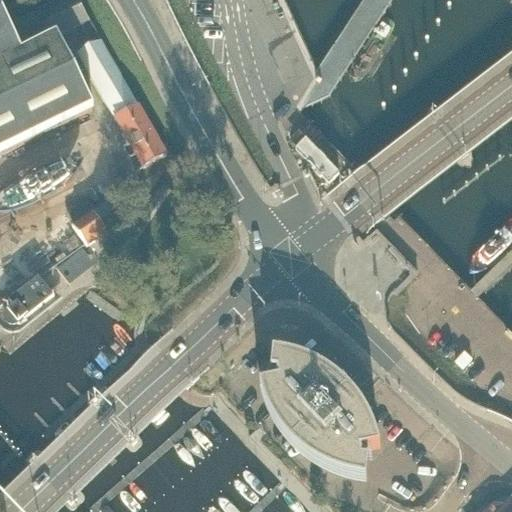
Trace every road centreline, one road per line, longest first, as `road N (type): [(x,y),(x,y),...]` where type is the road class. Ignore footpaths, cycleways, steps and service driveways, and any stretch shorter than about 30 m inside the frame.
road 1 (tertiary): [(24,511),(291,258)]
road 2 (tertiary): [(291,258),(244,199),(133,0)]
road 3 (unclassified): [(511,466),(291,258)]
road 4 (unclassified): [(291,258),(511,89)]
